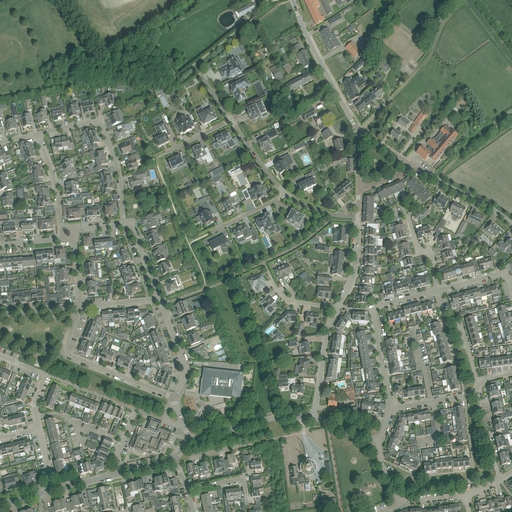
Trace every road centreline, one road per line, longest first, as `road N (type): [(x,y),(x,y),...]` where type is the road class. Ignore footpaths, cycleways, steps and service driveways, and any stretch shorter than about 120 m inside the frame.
road 1 (residential): [(123,222),(119,167),(103,127),(93,122),(37,134)]
road 2 (residential): [(391,408),(375,309),(438,290)]
road 3 (residential): [(175,398),(69,355),(79,305)]
road 4 (tertiary): [(360,132),(292,0)]
